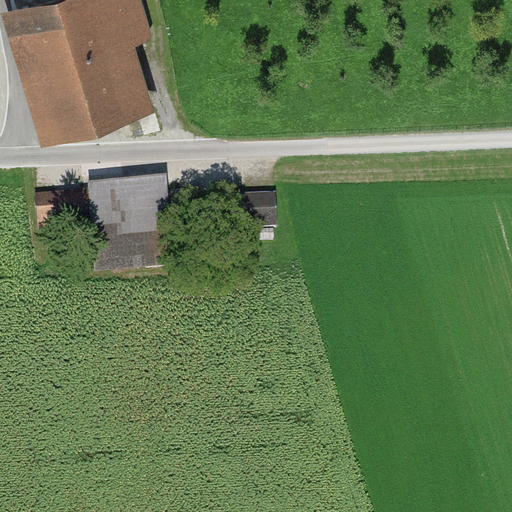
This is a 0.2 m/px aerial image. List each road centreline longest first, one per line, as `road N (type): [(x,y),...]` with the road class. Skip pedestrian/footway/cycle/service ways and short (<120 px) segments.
road 1 (track): [(21,157),(511,139)]
road 2 (unclassified): [(4,0),(19,76),(21,157)]
road 3 (track): [(186,151),(166,108),(152,0)]
